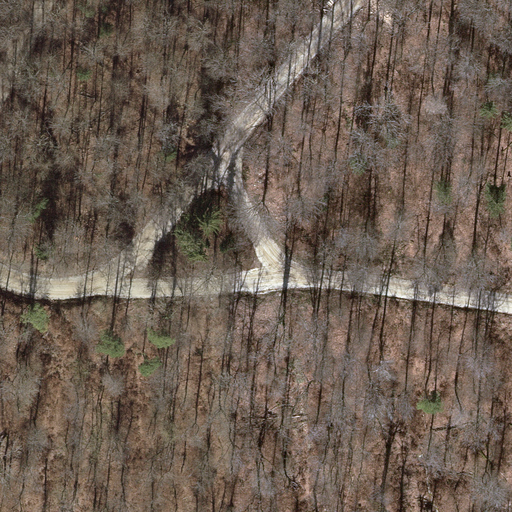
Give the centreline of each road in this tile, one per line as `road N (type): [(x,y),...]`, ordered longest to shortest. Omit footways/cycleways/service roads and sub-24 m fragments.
road 1 (track): [(370,0),(113,279),(44,284),(0,264)]
road 2 (track): [(218,160),(258,230),(319,282),(511,305)]
road 3 (track): [(113,279),(161,289),(319,282)]
